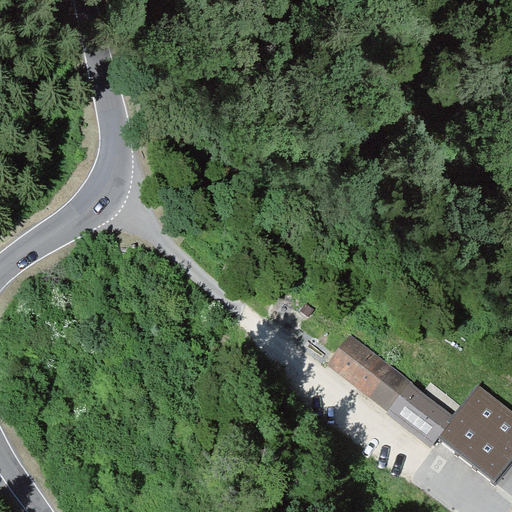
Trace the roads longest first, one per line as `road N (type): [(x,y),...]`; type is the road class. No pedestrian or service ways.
road 1 (unclassified): [(0,277),(26,251),(102,205),(116,171),(115,110),(85,0)]
road 2 (track): [(488,511),(242,312)]
